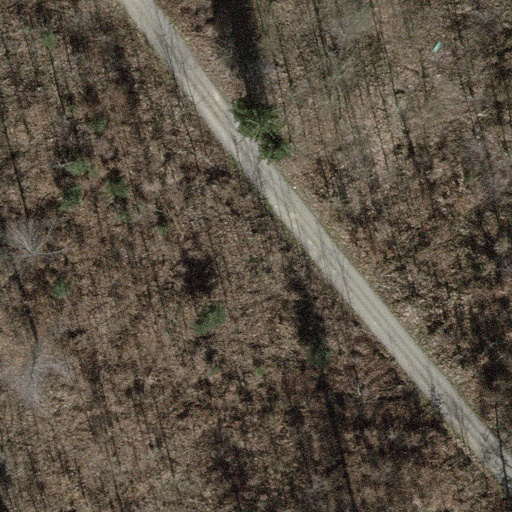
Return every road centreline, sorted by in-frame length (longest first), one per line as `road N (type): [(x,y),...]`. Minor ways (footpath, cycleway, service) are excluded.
road 1 (track): [(511,464),(142,0)]
road 2 (track): [(0,355),(90,511)]
